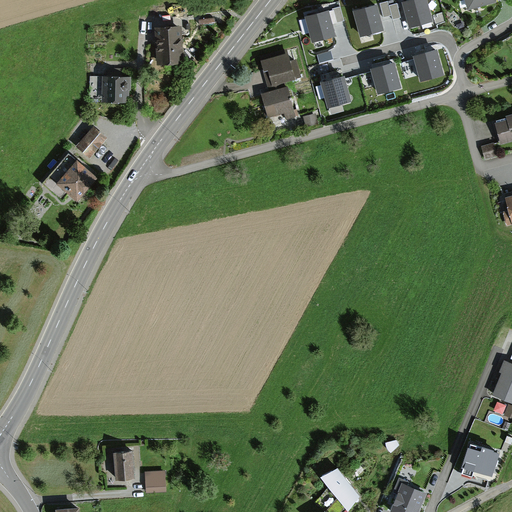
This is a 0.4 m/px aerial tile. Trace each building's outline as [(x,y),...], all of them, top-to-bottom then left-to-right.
[(427,0),(411,0),(402,3),(410,29),(434,22),(427,0)] [(465,0),(468,10),(496,2),(495,0),(465,0)] [(388,1),(380,4),(384,17),(392,15),(389,6),(388,1)] [(397,3),(389,6),(392,15),(393,20),(401,17),(397,3)] [(353,11),(361,37),(384,30),(377,4),(353,11)] [(340,7),(332,9),(336,23),(344,20),(340,7)] [(312,43),(336,36),(329,10),(304,17),(312,43)] [(155,31),(156,66),(179,65),(177,30),(155,31)] [(413,55),(421,82),(445,75),(437,48),(413,55)] [(331,51),(317,55),(320,63),(333,59),(331,51)] [(259,61),(268,88),(302,77),(296,58),(290,60),(288,52),(259,61)] [(394,63),(371,69),(378,94),(401,88),(394,63)] [(344,76),(321,82),(329,108),(330,108),(331,114),(344,110),(342,105),(352,102),(344,76)] [(89,101),(101,101),(101,103),(126,103),(126,82),(102,82),(102,79),(89,79),(89,101)] [(261,95),(268,118),(284,113),(286,119),(296,116),(287,87),(261,95)] [(316,114),(303,117),(306,127),(319,124),(316,114)] [(495,123),(501,144),(511,140),(511,114),(505,116),(506,119),(495,123)] [(76,146),(90,158),(107,138),(93,126),(76,146)] [(494,143),(482,147),(486,159),(498,155),(494,143)] [(104,158),(111,150),(105,145),(98,153),(104,158)] [(71,201),(92,178),(67,156),(41,185),(57,199),(62,193),(71,201)] [(507,210),(503,211),(507,225),(511,224),(511,191),(503,194),(507,210)] [(501,374),(492,395),(511,403),(511,364),(504,361),(499,373),(501,374)] [(469,443),(461,468),(464,469),(463,474),(471,476),(472,475),(491,480),(499,452),(469,443)] [(114,446),(116,477),(133,476),(132,446),(114,446)] [(321,479),(348,511),(360,496),(339,470),(321,479)] [(167,471),(148,471),(148,492),(167,492),(167,471)] [(400,478),(394,493),(398,495),(391,511),(419,511),(421,506),(426,493),(408,486),(410,482),(400,478)]
